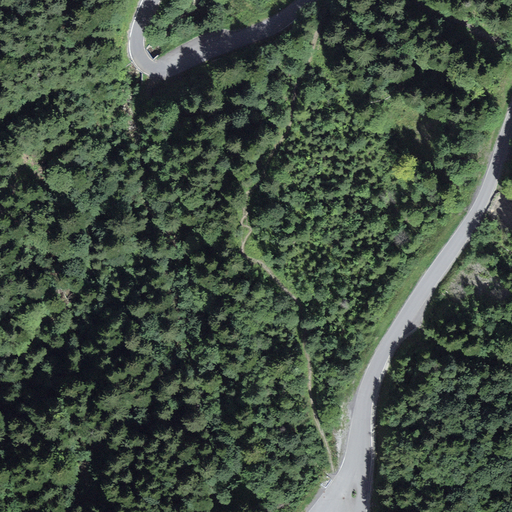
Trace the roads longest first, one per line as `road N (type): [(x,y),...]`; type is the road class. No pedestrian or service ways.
road 1 (tertiary): [(511,119),(482,199),(377,364),(340,511)]
road 2 (tertiary): [(150,0),(137,53),(159,70),(274,24),(305,0)]
